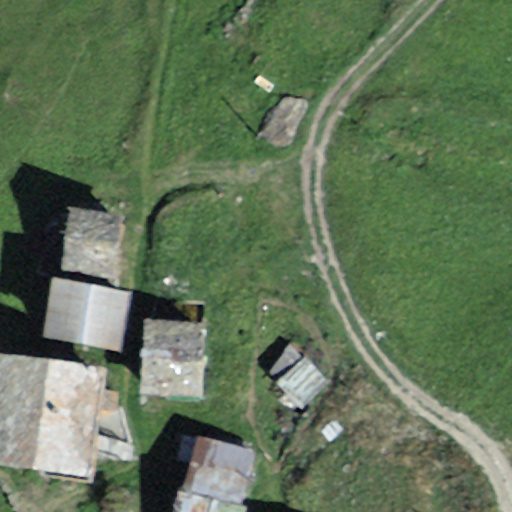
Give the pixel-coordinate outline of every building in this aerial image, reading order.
[(106,231),(65,224),(58,266),(98,273),(106,231)] [(104,297),(51,290),(44,338),(98,345),(104,297)] [(191,328),(149,332),(157,418),(199,414),(191,328)] [(0,457),(68,467),(81,377),(0,365),(0,457)] [(231,511),(246,461),(195,446),(176,511),(231,511)]
